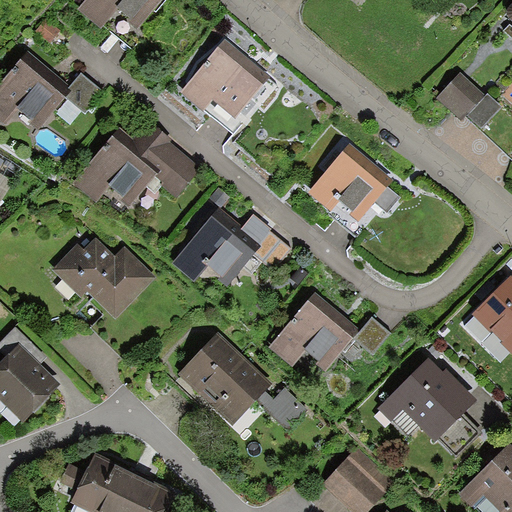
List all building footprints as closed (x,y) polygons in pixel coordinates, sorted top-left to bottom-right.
[(166,0),(82,0),(76,8),(99,27),(103,22),(130,45),(166,0)] [(278,80),(225,37),(179,93),(202,112),(203,110),(233,135),(278,80)] [(72,88),(29,54),(0,90),(0,118),(5,123),(15,110),(39,129),(54,111),(68,122),(80,106),(86,110),(102,90),(82,75),(72,88)] [(459,73),(435,97),(459,120),(465,114),(480,129),(501,107),(486,92),(483,96),(459,73)] [(138,144),(119,129),(76,180),(97,197),(108,184),(131,203),(156,174),(178,192),(199,168),(152,128),(138,144)] [(391,179),(349,143),(307,193),(358,235),(381,208),(387,213),(401,196),(386,184),(391,179)] [(0,196),(1,197),(12,181),(0,173),(0,196)] [(244,226),(220,206),(174,262),(194,279),(209,261),(227,276),(224,280),(227,283),(244,262),(254,271),(263,260),(274,269),(291,248),(269,230),(271,228),(253,214),(244,226)] [(106,319),(147,278),(126,257),(118,266),(92,241),(78,255),(71,248),(53,266),(106,319)] [(511,277),(509,275),(471,315),(511,353),(511,277)] [(360,330),(317,294),(273,345),(293,362),(303,350),(328,370),(354,339),(370,353),(389,331),(371,316),(360,330)] [(265,386),(212,338),(178,376),(230,423),(250,401),(283,431),(303,409),(281,390),(271,402),(259,391),(265,386)] [(15,350),(0,364),(0,402),(17,420),(51,386),(15,350)] [(428,358),(379,407),(409,438),(421,427),(435,441),(439,436),(456,453),(480,430),(463,413),(476,399),(445,368),(441,372),(428,358)] [(511,511),(511,452),(504,445),(454,496),(470,511),(511,511)] [(352,451),(321,485),(349,511),(360,511),(387,484),(352,451)] [(68,503),(86,511),(160,511),(167,498),(89,461),(82,474),(65,466),(57,483),(73,491),(68,503)]
